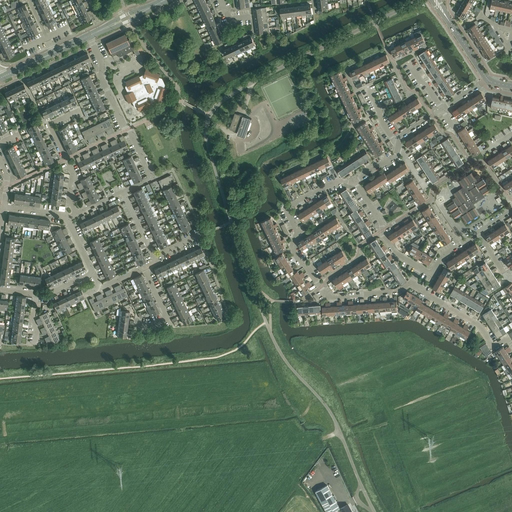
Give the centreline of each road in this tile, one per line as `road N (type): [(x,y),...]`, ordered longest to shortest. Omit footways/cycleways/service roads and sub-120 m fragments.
road 1 (unclassified): [(374,511),(336,423),(270,332)]
road 2 (residential): [(122,192),(152,179),(88,36)]
road 3 (residential): [(321,287),(292,250),(298,233),(286,209),(355,182)]
road 4 (residential): [(76,214),(72,173),(49,124),(80,110)]
road 5 (unclassified): [(511,343),(494,346),(478,324),(412,284)]
